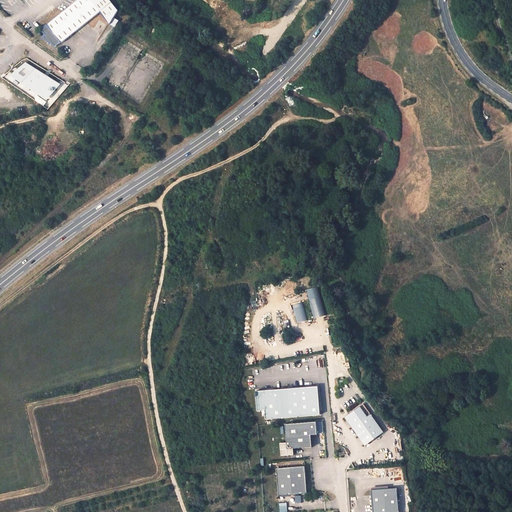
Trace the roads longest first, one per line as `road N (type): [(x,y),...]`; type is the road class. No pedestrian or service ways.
road 1 (track): [(185,511),(147,360),(165,258),(158,205),(117,217),(0,306)]
road 2 (trunk): [(0,284),(249,106),(343,0)]
road 3 (tertiary): [(511,98),(465,59),(442,0)]
